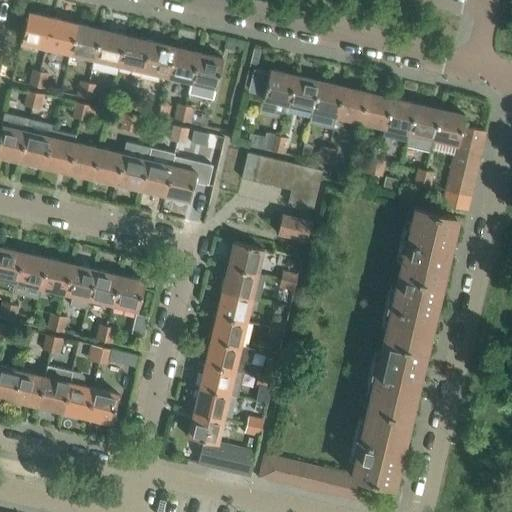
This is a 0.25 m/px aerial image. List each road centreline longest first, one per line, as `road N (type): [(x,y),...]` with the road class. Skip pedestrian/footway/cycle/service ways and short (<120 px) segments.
road 1 (residential): [(136,480),(188,258),(175,245),(0,204)]
road 2 (residential): [(421,511),(511,135)]
road 3 (residential): [(474,68),(183,0)]
road 4 (residential): [(277,511),(136,480)]
road 5 (residential): [(136,480),(0,447)]
